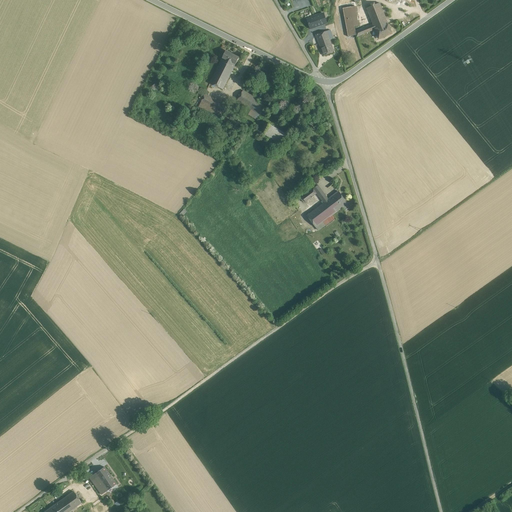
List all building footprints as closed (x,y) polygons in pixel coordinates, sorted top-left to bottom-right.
[(388,24),(380,3),(367,8),(373,24),(356,31),(355,32),(356,35),(356,37),(372,31),(375,30),(375,29),(388,24)] [(355,7),(351,7),(343,9),(348,36),(356,35),(355,32),(356,31),(355,25),(359,24),(355,7)] [(326,23),(323,14),(307,19),(311,28),(326,23)] [(388,24),(375,29),(375,30),(379,39),(392,34),(388,24)] [(327,31),(316,35),(320,46),(324,45),(324,46),(328,44),(327,41),(330,40),(327,31)] [(328,44),(324,46),(324,45),(320,46),(323,56),(334,52),(330,40),(327,41),(328,44)] [(239,57),(226,51),(223,58),(235,65),(236,65),(239,57)] [(235,65),(223,58),(219,65),(232,72),(235,65)] [(232,72),(219,65),(210,83),(223,90),(232,72)] [(267,104),(243,90),(237,101),(251,110),(260,115),(267,104)] [(226,106),(205,95),(198,108),(219,119),(222,113),(226,106)] [(260,115),(251,110),(248,114),(257,120),(260,115)] [(235,119),(229,131),(234,133),(241,122),(235,119)] [(287,136),(269,125),(264,134),(282,144),(287,136)] [(329,199),(318,185),(302,197),(306,202),(317,193),(324,203),(328,200),(329,199)] [(329,199),(328,200),(337,211),(343,207),(347,203),(339,192),(329,199)] [(337,211),(328,200),(324,203),(307,216),(316,227),(323,222),(333,214),(337,211)] [(337,218),(333,214),(323,222),(326,226),(337,218)] [(319,232),(326,226),(323,222),(316,227),(319,232)] [(116,484),(104,467),(94,474),(107,491),(116,484)] [(107,491),(94,474),(89,478),(101,495),(107,491)] [(73,492),(61,501),(69,511),(81,503),(73,492)] [(61,501),(45,511),(44,511),(68,511),(69,511),(61,501)]
